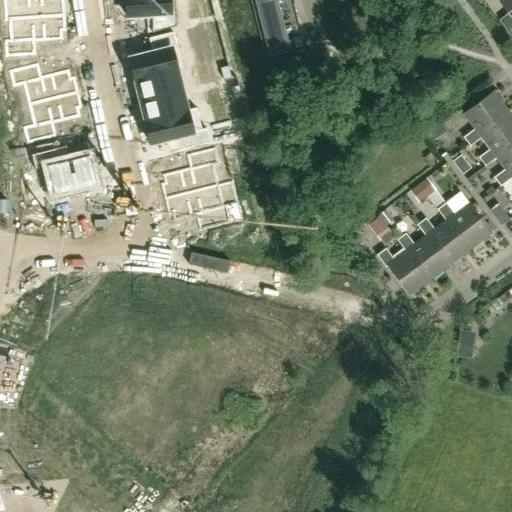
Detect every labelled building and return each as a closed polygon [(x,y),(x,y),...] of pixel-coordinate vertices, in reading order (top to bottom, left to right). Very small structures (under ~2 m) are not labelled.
[(20,0),(22,19),(68,16),(67,1),(63,1),(62,0),(20,0)] [(125,0),(127,17),(150,15),(151,32),(176,26),(174,0),(125,0)] [(278,0),(261,0),(257,1),(272,55),(291,50),(278,0)] [(511,0),(506,0),(503,3),(511,15),(503,23),(511,35),(511,0)] [(24,40),(8,41),(9,57),(38,55),(37,42),(45,41),(65,40),(65,31),(69,31),(68,16),(22,19),(24,40)] [(152,52),(129,58),(134,80),(176,69),(176,70),(181,69),(172,32),(148,38),(152,52)] [(37,66),(9,73),(13,88),(28,84),(33,105),(78,94),(74,79),(70,80),(68,72),(49,77),(41,79),(37,66)] [(228,66),(220,68),(223,80),(231,77),(228,66)] [(176,69),(134,80),(140,101),(181,90),(176,70),(176,69)] [(238,85),(230,88),(233,99),(241,97),(238,85)] [(181,90),(140,101),(145,122),(187,111),(186,110),(181,90)] [(470,146),(481,138),(511,115),(493,92),(463,115),(474,129),(463,137),(470,146)] [(38,125),(23,129),(27,145),(55,138),(52,125),(60,123),(79,118),(77,110),(81,109),(78,94),(33,105),(38,125)] [(187,111),(145,122),(150,143),(165,140),(173,138),(176,150),(209,142),(206,128),(201,129),(195,108),(186,110),(187,111)] [(485,166),(496,158),(511,145),(511,116),(511,115),(481,138),(489,149),(478,157),(485,166)] [(454,127),(447,118),(429,131),(436,140),(454,127)] [(246,122),(232,126),(236,139),(249,136),(246,122)] [(511,145),(496,158),(504,169),(493,177),(500,186),(511,178),(511,177),(511,145)] [(95,180),(99,179),(95,165),(91,166),(88,154),(69,159),(58,162),(55,149),(31,155),(34,169),(46,166),(53,194),(59,192),(60,196),(80,191),(79,188),(96,183),(95,180)] [(161,186),(157,187),(161,202),(205,191),(200,170),(215,166),(211,151),(183,158),(186,171),(178,173),(159,178),(161,186)] [(21,152),(0,157),(0,177),(25,171),(21,152)] [(460,157),(452,163),(462,176),(470,170),(460,157)] [(205,191),(161,202),(164,216),(168,216),(170,224),(190,219),(198,217),(201,230),(229,223),(225,207),(210,211),(205,191)] [(436,209),(445,221),(467,251),(491,233),(460,192),(436,209)] [(497,204),(489,211),(501,226),(509,220),(497,204)] [(379,245),(396,234),(386,217),(368,227),(379,245)] [(467,251),(445,221),(434,229),(425,218),(416,225),(425,236),(447,266),(467,251)] [(447,266),(425,236),(413,244),(405,233),(396,240),(405,251),(427,281),(447,266)] [(427,281),(405,251),(393,259),(385,248),(376,255),(385,267),(387,266),(409,295),(427,281)] [(475,333),(460,331),(457,357),(472,358),(475,333)] [(0,435),(0,465),(29,466),(29,447),(45,447),(49,447),(50,419),(21,419),(6,419),(6,435),(0,435)] [(114,511),(121,505),(78,487),(72,500),(85,511),(114,511)]
